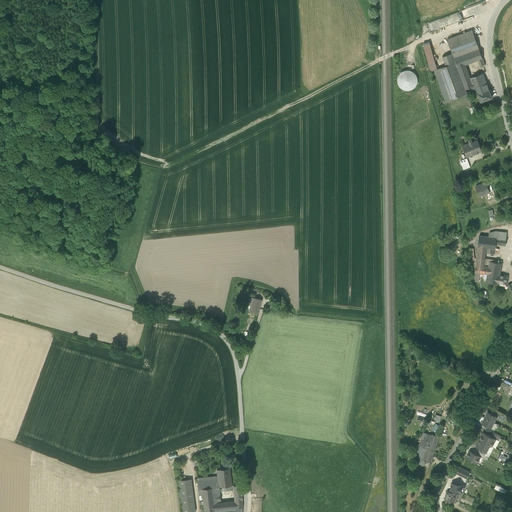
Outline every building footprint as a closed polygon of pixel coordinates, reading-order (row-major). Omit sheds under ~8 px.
[(452,53),(454,58),(471,52),(479,49),(472,30),(447,39),(452,53)] [(429,44),(424,46),(431,71),(437,69),(429,44)] [(474,62),(478,60),(483,58),(479,49),(471,52),(474,62)] [(466,65),(474,62),(471,52),(454,58),(458,68),(466,65)] [(468,97),(466,89),(458,68),(454,58),(452,53),(442,57),(445,64),(449,63),(449,65),(434,70),(445,101),(462,95),(463,99),(468,97)] [(471,87),(473,87),(470,78),(466,65),(458,68),(466,89),(471,87)] [(398,83),(400,87),(403,89),(406,90),(410,90),(414,88),(416,85),(417,81),(417,77),(415,74),(412,71),(408,70),(405,71),(401,72),(399,75),(397,79),(398,83)] [(483,73),(470,78),(473,87),(474,89),(472,90),(474,95),(478,94),(478,93),(489,89),(483,73)] [(478,94),(481,102),(492,98),(489,89),(478,93),(478,94)] [(463,146),(467,157),(482,151),(478,140),(472,142),(471,139),(468,140),(469,143),(463,146)] [(460,161),(464,169),(470,167),(467,159),(460,161)] [(486,182),(476,186),(477,189),(480,196),(489,193),(486,182)] [(479,235),(478,247),(486,248),(494,249),(495,249),(495,244),(496,237),(489,236),(479,235)] [(506,238),(496,237),(495,244),(505,246),(506,238)] [(478,247),(475,273),(479,273),(484,274),(487,274),(488,272),(488,266),(484,266),(485,258),(485,253),(486,248),(478,247)] [(500,274),(502,263),(496,262),(489,261),(488,266),(488,272),(500,274)] [(486,282),(507,285),(508,275),(500,274),(488,272),(487,274),(486,280),(486,282)] [(256,313),(257,313),(261,300),(255,298),(250,297),(249,297),(247,303),(251,304),(249,311),(256,313)] [(488,412),(485,417),(494,422),(497,417),(494,415),(488,412)] [(491,428),(494,422),(485,417),(482,423),(488,426),(491,428)] [(483,432),(479,440),(490,445),(492,446),(496,439),(490,436),(483,432)] [(423,436),(419,448),(425,450),(425,448),(434,451),(437,443),(436,443),(438,437),(426,433),(425,437),(423,436)] [(486,452),(490,445),(479,440),(476,447),(480,449),(486,452)] [(167,459),(208,446),(207,442),(166,454),(167,459)] [(421,453),(419,459),(425,461),(431,462),(434,451),(425,448),(425,450),(419,448),(418,452),(421,453)] [(466,458),(477,463),(480,456),(477,454),(470,451),(466,458)] [(456,473),(467,479),(470,472),(459,467),(456,473)] [(217,476),(219,487),(232,485),(229,468),(217,470),(217,476)] [(212,492),(219,491),(219,487),(217,476),(215,477),(215,476),(197,478),(199,495),(202,494),(204,511),(242,507),(242,498),(234,499),(234,501),(221,503),(214,503),(212,492)] [(178,480),(182,511),(195,511),(191,479),(178,480)] [(450,491),(458,493),(460,494),(461,488),(462,485),(452,483),(450,491)] [(505,493),(507,489),(496,484),(494,488),(505,493)] [(233,485),(234,495),(241,494),(241,485),(233,485)] [(214,503),(221,503),(220,491),(219,491),(212,492),(214,503)] [(457,495),(458,493),(450,491),(447,491),(445,500),(455,502),(456,495),(457,495)]
